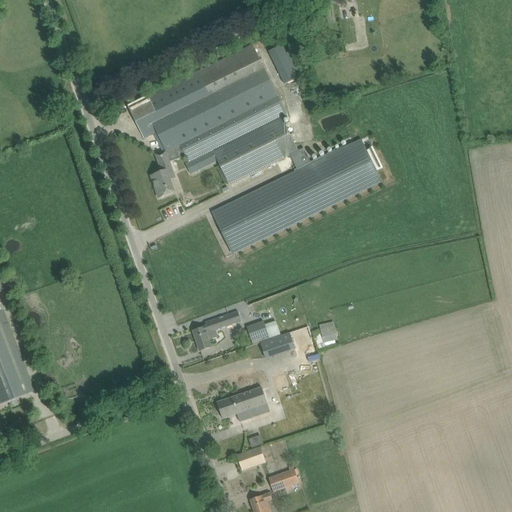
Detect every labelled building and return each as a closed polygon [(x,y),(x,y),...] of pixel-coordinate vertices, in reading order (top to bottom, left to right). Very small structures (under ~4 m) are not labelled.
[(331,23),(331,17),(330,7),(322,8),(324,24),(331,23)] [(356,18),(344,19),(346,44),(358,43),(356,18)] [(301,77),(290,53),(285,44),(269,52),(285,85),(301,77)] [(253,46),(129,109),(144,139),(158,133),(165,147),(167,152),(166,152),(169,162),(186,156),(189,163),(194,172),(197,171),(217,161),(229,186),(290,156),(299,152),(284,121),(288,118),(286,115),(287,115),(274,90),(273,90),(267,79),(269,78),(253,46)] [(297,171),(215,211),(235,254),(382,182),(362,140),(312,164),(304,149),(299,152),(290,156),(297,171)] [(162,172),(151,176),(159,198),(175,192),(168,174),(173,172),(169,162),(166,152),(156,155),(162,172)] [(0,404),(33,391),(30,382),(2,311),(0,311),(0,404)] [(217,330),(242,322),(238,312),(215,320),(205,323),(207,327),(193,331),(200,351),(201,351),(210,348),(211,348),(209,340),(212,339),(219,337),(217,330)] [(270,339),(269,337),(264,321),(247,327),(252,342),(253,345),(270,339)] [(333,322),(319,326),(324,343),(338,340),(333,322)] [(305,344),(309,343),(306,329),(293,332),(296,348),(305,345),(305,344)] [(269,340),(261,343),(267,360),(275,357),(269,340)] [(227,400),(217,403),(223,419),(232,416),(237,414),(240,422),(270,412),(268,405),(262,388),(227,400)] [(260,435),(250,439),(253,447),(263,444),(260,435)] [(242,471),(266,463),(260,447),(247,452),(237,456),(242,471)] [(288,467),(290,471),(269,479),(274,493),(299,483),(294,470),(293,466),(288,467)] [(254,511),(272,511),(269,502),(273,501),(270,493),(251,500),(254,511)]
